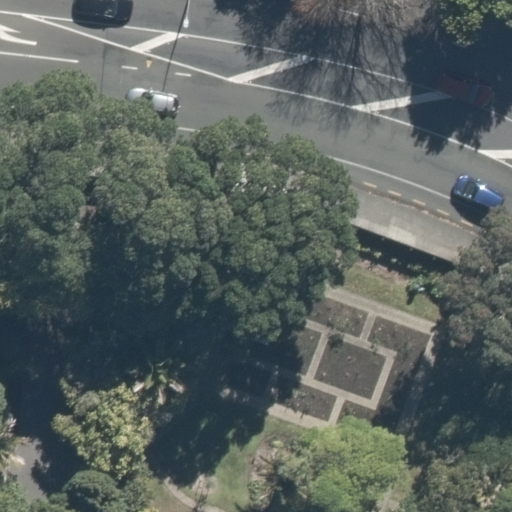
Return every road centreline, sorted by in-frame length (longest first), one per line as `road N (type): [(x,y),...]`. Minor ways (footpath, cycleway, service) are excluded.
road 1 (secondary): [(374,90),(254,65),(0,34)]
road 2 (secondary): [(511,142),(374,90)]
road 3 (residential): [(374,90),(511,78)]
